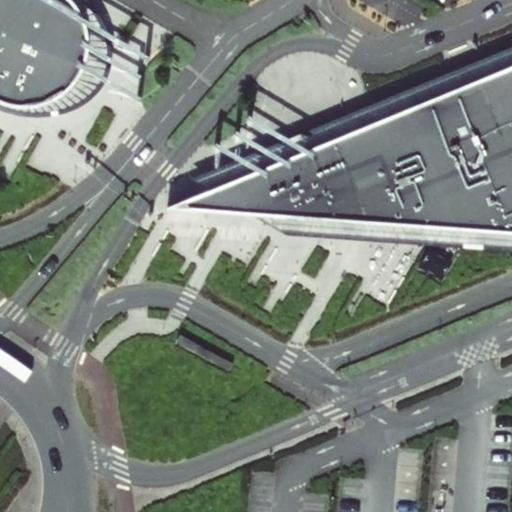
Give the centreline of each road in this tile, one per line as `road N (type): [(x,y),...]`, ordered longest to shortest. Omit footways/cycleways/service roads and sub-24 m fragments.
road 1 (unclassified): [(511,335),(179,469),(136,472),(64,434)]
road 2 (unclassified): [(74,321),(122,296),(162,293),(326,383),(342,383),(511,315)]
road 3 (residential): [(131,217),(272,49),(309,39),(374,57),(400,47)]
road 4 (unclassified): [(141,144),(0,322)]
road 5 (primary): [(141,144),(56,210),(0,236)]
road 6 (residential): [(229,43),(141,144)]
road 7 (residential): [(400,47),(511,1)]
